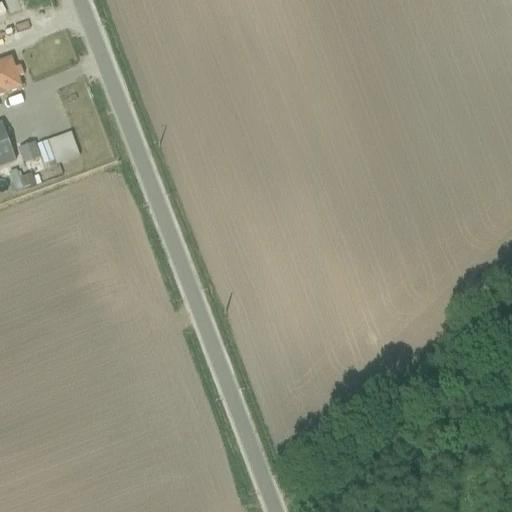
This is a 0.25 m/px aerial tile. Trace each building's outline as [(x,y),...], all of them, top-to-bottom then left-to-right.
[(2,0),(9,18),(31,11),(26,0),(2,0)] [(64,31),(31,43),(43,74),(76,62),(64,31)] [(0,97),(22,90),(17,79),(23,77),(21,69),(14,71),(9,60),(0,63),(0,97)] [(0,170),(16,164),(0,125),(0,170)] [(55,167),(79,158),(70,135),(47,144),(46,143),(35,147),(34,145),(18,151),(23,166),(29,164),(33,175),(43,171),(39,160),(40,159),(43,167),(53,163),(55,167)] [(15,194),(34,187),(30,176),(19,181),(15,172),(7,175),(15,194)]
